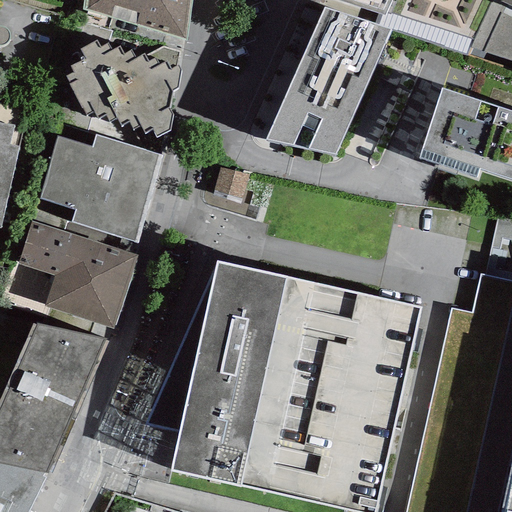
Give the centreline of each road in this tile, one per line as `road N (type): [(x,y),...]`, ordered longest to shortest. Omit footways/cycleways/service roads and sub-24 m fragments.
road 1 (residential): [(62,511),(85,429),(145,289),(189,117)]
road 2 (unknown): [(318,486),(347,449),(367,331),(329,306),(302,312),(286,334),(253,475)]
road 3 (unknown): [(85,429),(128,451),(318,486)]
road 4 (residential): [(287,0),(251,91),(237,106),(189,117)]
road 5 (unknown): [(474,511),(511,369)]
